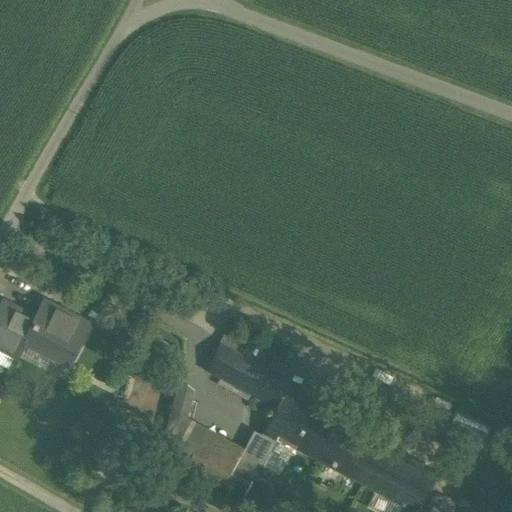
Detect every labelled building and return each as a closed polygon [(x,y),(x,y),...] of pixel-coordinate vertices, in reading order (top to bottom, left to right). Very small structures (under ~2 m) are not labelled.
[(2,302),(0,305),(0,348),(15,357),(24,340),(67,363),(88,324),(43,301),(34,319),(2,302)] [(205,369),(275,408),(283,393),(288,384),(218,346),(205,369)] [(182,379),(173,417),(186,420),(195,382),(182,379)] [(275,408),(261,434),(292,450),(293,447),(414,511),(415,511),(435,475),(283,393),(275,408)] [(195,447),(184,467),(221,487),(232,467),(195,447)]
